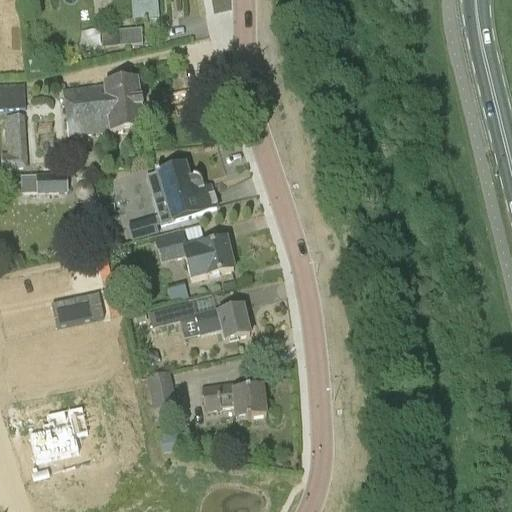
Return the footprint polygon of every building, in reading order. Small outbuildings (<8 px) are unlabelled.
[(157,21),(155,0),(112,0),(113,3),(131,2),(133,23),(157,21)] [(80,32),(80,48),(99,49),(100,33),(80,32)] [(102,51),(143,48),(142,32),(101,35),(102,51)] [(110,137),(143,132),(137,84),(103,88),(104,89),(63,94),(69,141),(110,136),(110,137)] [(0,89),(0,114),(25,113),(24,94),(23,89),(0,89)] [(1,173),(27,172),(24,119),(4,120),(6,156),(0,156),(1,173)] [(157,177),(146,180),(160,229),(172,226),(216,212),(209,190),(205,192),(203,192),(201,185),(201,184),(200,183),(200,182),(199,182),(198,181),(197,180),(196,180),(195,180),(194,180),(193,180),(192,180),(188,181),(184,169),(169,173),(157,177)] [(67,177),(51,178),(52,198),(68,197),(67,177)] [(74,191),(74,194),(74,197),(76,200),(78,202),(81,204),(84,204),(87,204),(90,202),(92,200),(93,197),(94,194),(93,191),(92,188),(89,186),(86,185),(83,184),(80,185),(78,186),(76,189),(74,191)] [(233,275),(225,244),(220,245),(219,240),(186,248),(183,237),(154,244),(160,268),(185,262),(187,270),(190,286),(233,275)] [(78,263),(39,272),(44,296),(83,287),(78,263)] [(235,293),(233,285),(221,288),(223,295),(235,293)] [(7,302),(0,303),(0,317),(2,327),(12,325),(15,339),(14,339),(14,341),(46,334),(45,326),(39,327),(38,319),(41,318),(34,286),(5,293),(7,302)] [(98,297),(51,308),(56,331),(103,321),(98,297)] [(194,322),(199,341),(221,336),(224,346),(249,339),(242,311),(217,318),(197,323),(193,307),(148,318),(152,333),(194,322)] [(42,357),(9,365),(17,400),(68,388),(60,357),(78,353),(73,334),(38,342),(42,357)] [(159,363),(157,356),(150,355),(146,360),(148,366),(154,368),(159,363)] [(152,415),(176,409),(169,377),(145,382),(152,415)] [(204,415),(234,411),(236,424),(266,420),(262,390),(248,392),(247,387),(201,394),(204,415)] [(43,436),(29,439),(36,468),(80,458),(76,441),(90,438),(83,411),(46,419),(48,428),(42,430),(43,436)] [(176,439),(160,442),(163,456),(179,453),(176,439)]
